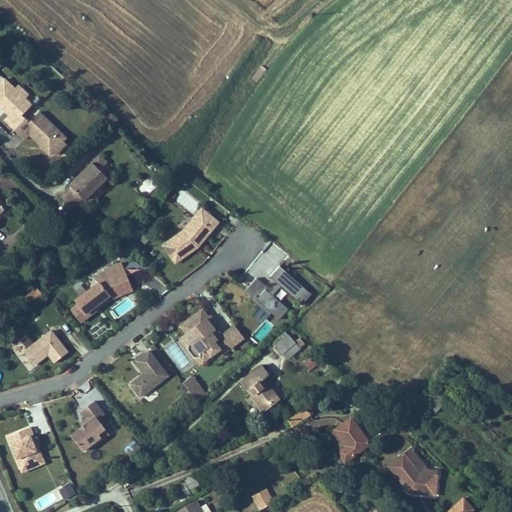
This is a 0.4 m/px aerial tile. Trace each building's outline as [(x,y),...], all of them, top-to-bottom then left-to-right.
[(2,64),(0,66),(0,86),(11,97),(6,102),(27,122),(32,116),(52,136),(55,132),(66,121),(67,120),(40,93),(30,104),(23,97),(37,83),(30,76),(25,81),(14,70),(5,61),(2,64)] [(25,81),(30,76),(19,66),(14,70),(25,81)] [(66,121),(55,132),(60,137),(71,126),(66,121)] [(104,136),(96,144),(111,159),(119,151),(104,136)] [(111,159),(96,144),(74,166),(76,168),(70,174),(66,179),(77,189),(87,179),(89,181),(111,159)] [(0,202),(10,193),(0,182),(0,207),(1,207),(0,206),(0,202)] [(205,228),(207,225),(209,227),(227,205),(210,191),(197,207),(203,212),(197,220),(192,214),(172,228),(185,246),(207,230),(205,228)] [(197,220),(203,212),(197,207),(192,214),(197,220)] [(145,232),(139,239),(146,245),(152,238),(145,232)] [(298,291),(281,277),(289,268),(311,287),(321,276),(288,248),(279,259),(287,265),(281,273),(267,261),(266,260),(254,274),(263,281),(261,282),(279,297),(281,295),(289,302),(298,291)] [(105,294),(121,282),(142,273),(136,261),(128,264),(131,273),(119,279),(107,288),(105,286),(101,289),(105,294)] [(28,276),(37,285),(50,275),(42,266),(28,276)] [(32,302),(43,296),(38,288),(27,295),(32,302)] [(218,299),(212,291),(206,296),(213,304),(218,299)] [(230,318),(225,312),(221,314),(226,321),(230,318)] [(78,336),(61,314),(33,336),(44,349),(58,338),(64,346),(78,336)] [(210,335),(207,331),(204,327),(198,326),(193,319),(190,322),(210,347),(213,345),(210,341),(210,335)] [(85,333),(92,341),(107,329),(100,320),(85,333)] [(298,320),(284,335),(291,341),(305,327),(298,320)] [(150,380),(178,359),(159,334),(153,338),(146,344),(155,356),(153,357),(155,359),(152,361),(150,359),(140,367),(150,380)] [(269,355),(248,374),(262,389),(274,402),(289,390),(271,369),(277,364),(269,355)] [(192,376),(181,384),(197,403),(207,394),(192,376)] [(108,417),(115,412),(108,403),(114,398),(104,385),(97,390),(92,394),(98,402),(100,404),(93,410),(81,419),(93,434),(103,427),(111,420),(108,417)] [(315,403),(309,396),(299,403),(304,410),(315,403)] [(357,399),(342,410),(345,414),(355,425),(346,432),(354,441),(378,422),(357,399)] [(93,410),(100,404),(98,402),(90,407),(93,410)] [(50,443),(45,429),(41,420),(43,419),(40,411),(25,417),(18,420),(31,451),(50,443)] [(105,429),(119,418),(115,412),(108,417),(111,420),(103,427),(105,429)] [(33,456),(55,447),(47,428),(45,429),(50,443),(31,451),(33,456)] [(431,445),(417,428),(411,433),(428,453),(445,454),(445,447),(431,445)] [(443,475),(445,454),(428,453),(411,433),(395,446),(415,470),(416,468),(419,471),(419,473),(432,474),(443,475)] [(268,492),(283,484),(275,471),(261,479),(268,492)] [(184,492),(198,487),(195,477),(181,482),(184,492)] [(468,503),(483,488),(472,477),(457,491),(468,503)] [(59,489),(64,500),(75,494),(70,483),(59,489)] [(208,485),(186,496),(193,509),(194,511),(214,511),(221,508),(208,485)] [(382,488),(368,499),(377,509),(391,497),(382,488)] [(58,489),(33,500),(38,511),(63,500),(58,489)] [(251,497),(258,511),(274,503),(266,489),(251,497)] [(391,497),(377,509),(379,511),(395,511),(394,510),(398,506),(391,497)] [(446,511),(471,511),(474,510),(462,498),(446,511)]
